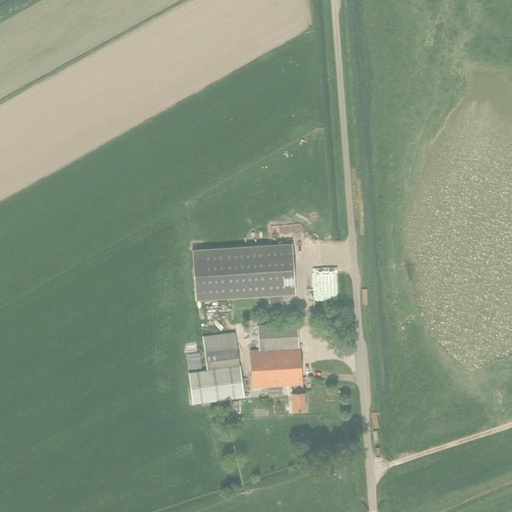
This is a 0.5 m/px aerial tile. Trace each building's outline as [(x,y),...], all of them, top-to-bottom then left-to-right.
[(192,252),(196,303),(295,296),(291,246),(192,252)] [(299,348),(297,324),(257,327),(259,351),(249,351),(252,388),(293,385),(294,393),(291,393),(292,411),(305,411),(304,393),(302,393),(302,385),(303,384),(300,348),(299,348)] [(239,366),(237,349),(235,333),(203,337),(207,370),(239,366)] [(189,374),(193,405),(243,399),(240,368),(189,374)] [(231,402),(231,412),(240,411),(239,401),(231,402)]
